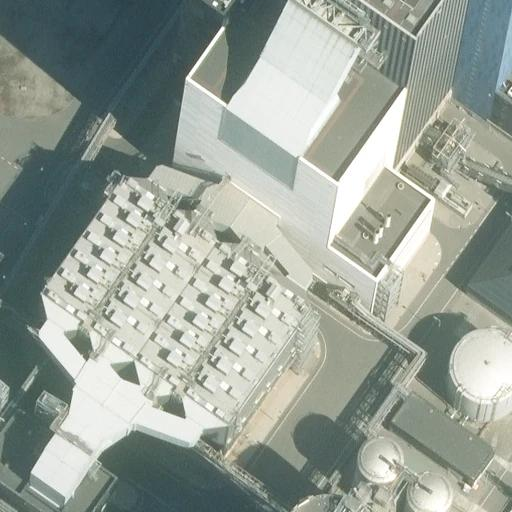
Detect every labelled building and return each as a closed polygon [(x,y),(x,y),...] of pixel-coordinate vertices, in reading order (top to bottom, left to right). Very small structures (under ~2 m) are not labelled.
[(203,69),(178,105),(211,128),(178,174),(225,207),(281,247),(374,313),(429,236),(383,203),(453,105),(511,146),(511,57),(430,0),(222,0),(184,55),(203,69)] [(511,0),(430,0),(511,57),(511,0)] [(311,346),(122,212),(43,323),(232,457),(311,346)] [(511,229),(465,297),(511,330),(511,229)] [(511,402),(511,372),(503,343),(446,360),(464,417),(511,402)] [(56,365),(41,375),(51,389),(66,379),(56,365)] [(492,460),(408,400),(388,428),(472,488),(492,460)] [(0,450),(0,508),(5,511),(105,511),(114,501),(96,488),(56,460),(14,431),(6,442),(0,450)] [(433,503),(445,475),(395,453),(390,464),(419,477),(411,494),(433,503)] [(383,462),(354,486),(375,511),(405,488),(383,462)]
